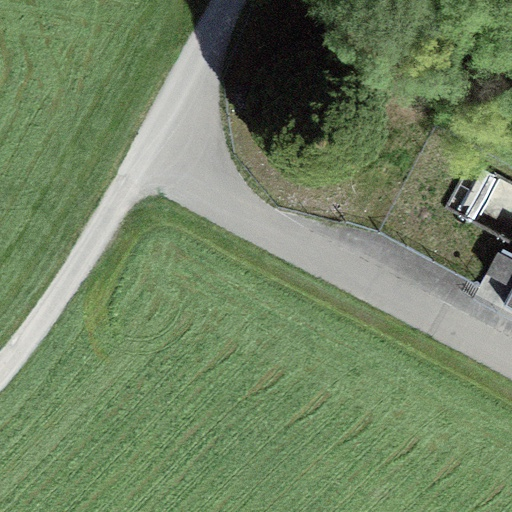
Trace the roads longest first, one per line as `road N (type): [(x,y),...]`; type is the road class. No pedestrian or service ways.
road 1 (unclassified): [(229,0),(143,157),(511,361)]
road 2 (track): [(0,371),(65,286),(143,157)]
